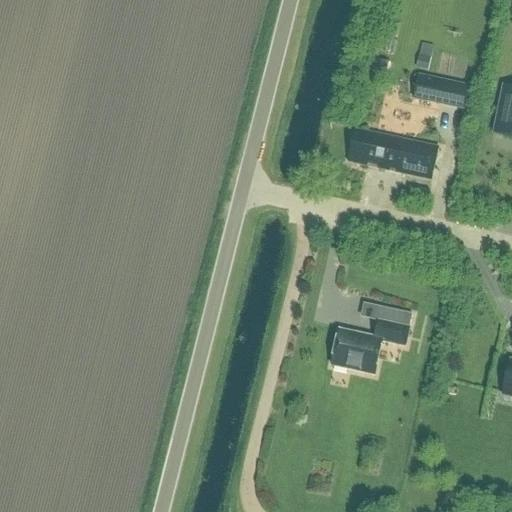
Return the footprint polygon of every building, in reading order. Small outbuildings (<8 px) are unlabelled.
[(470,89),(418,79),(413,99),(465,111),(470,89)] [(511,90),(503,89),(493,136),(511,140),(511,90)] [(432,183),(439,150),(355,132),(348,165),(432,183)] [(375,341),(339,333),(332,368),(374,378),(382,344),(405,349),(409,331),(378,324),(375,341)] [(503,397),(511,399),(511,364),(503,397)]
